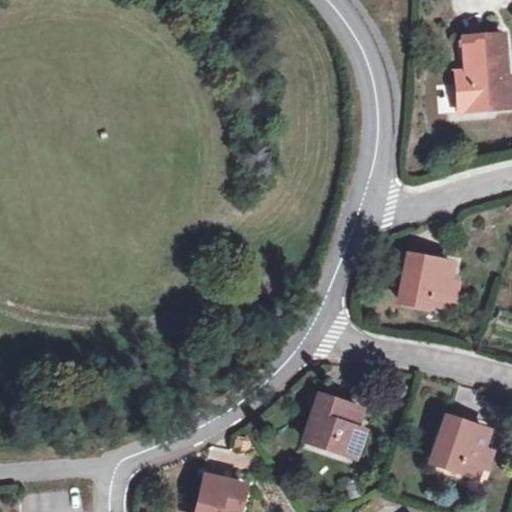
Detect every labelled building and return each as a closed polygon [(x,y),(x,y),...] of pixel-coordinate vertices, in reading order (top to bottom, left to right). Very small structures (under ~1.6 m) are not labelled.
[(469,82),(458,83),(461,111),(511,106),(511,89),(511,88),(509,88),(505,34),(465,37),(469,82)] [(428,307),(430,296),(453,301),(457,285),(448,283),(452,265),(411,256),(401,302),(428,307)] [(354,458),(363,431),(354,428),(360,410),(318,397),(304,442),(354,458)] [(457,470),(461,460),(480,466),(485,467),(490,451),(482,449),(487,431),(446,418),(445,420),(440,437),(432,462),(457,470)] [(445,420),(441,419),(435,435),(440,437),(445,420)] [(480,466),(461,460),(457,470),(477,477),(480,466)] [(196,511),(240,511),(247,488),(205,478),(196,511)]
